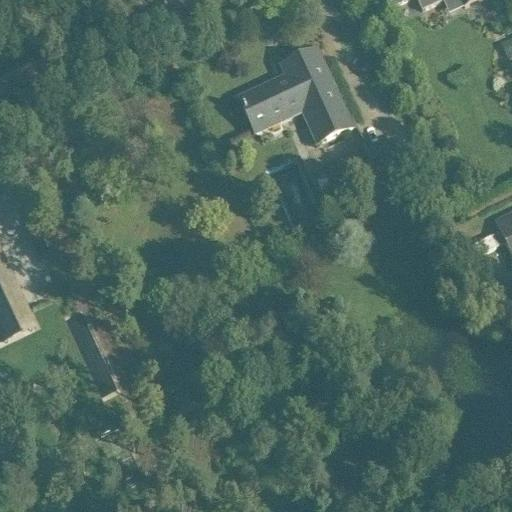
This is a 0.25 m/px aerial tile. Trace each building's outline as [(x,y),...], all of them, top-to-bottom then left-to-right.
[(385,0),(387,3),(390,1),(394,9),(412,0),(416,0),(422,13),(444,3),(442,0),(460,0),(465,10),(483,2),(482,0),(385,0)] [(511,42),(502,47),(509,62),(511,60),(511,42)] [(287,80),(240,102),(258,141),(304,120),(318,151),(354,135),(317,54),(282,70),(287,80)] [(398,139),(364,154),(377,182),(410,166),(398,139)] [(511,258),(511,216),(495,225),(511,258)] [(45,245),(34,250),(40,264),(51,259),(45,245)] [(0,333),(5,345),(34,332),(27,316),(0,258),(0,333)] [(72,382),(71,364),(61,364),(61,357),(43,358),(44,383),(72,382)]
